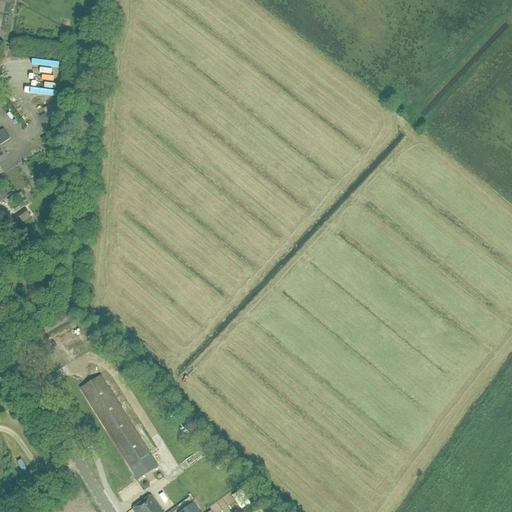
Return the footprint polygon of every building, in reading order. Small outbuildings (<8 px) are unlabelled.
[(16,167),(5,175),(18,194),(29,187),(16,167)] [(25,209),(14,217),(20,226),(31,218),(25,209)] [(79,389),(136,479),(157,465),(100,376),(79,389)] [(155,435),(159,433),(153,423),(149,425),(155,435)] [(194,461),(186,467),(190,473),(199,467),(194,461)] [(222,499),(231,493),(228,488),(219,494),(222,499)] [(161,511),(150,496),(132,509),(134,511),(161,511)] [(180,511),(199,511),(193,503),(180,511)]
